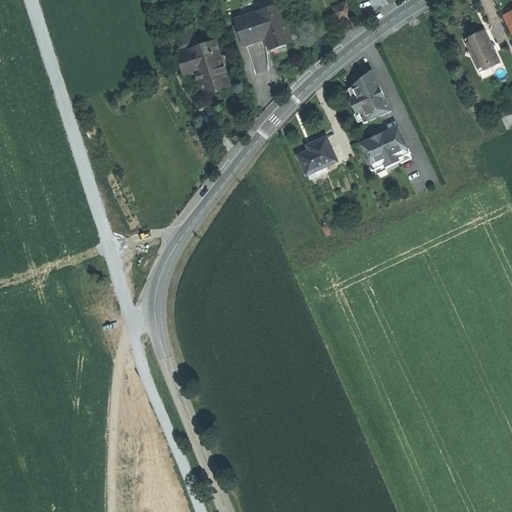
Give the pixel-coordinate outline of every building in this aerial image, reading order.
[(267,9),(281,5),(279,0),(273,0),(265,3),(267,9)] [(352,16),(347,3),(335,8),(340,21),(352,16)] [(267,9),(238,19),(246,45),(267,38),(270,49),(282,45),(293,42),(281,5),(267,9)] [(492,44),(486,31),(479,34),(475,36),(476,39),(467,44),(470,51),(469,55),(473,56),(479,70),(489,66),(490,69),(501,64),(495,51),(497,46),(492,44)] [(231,85),(216,42),(180,55),(185,69),(195,66),(205,94),(217,90),(231,85)] [(353,98),(351,100),(357,114),(360,112),(365,124),(392,111),(373,70),(367,75),(361,80),(364,83),(355,87),(354,85),(353,86),(354,88),(349,89),(353,98)] [(412,153),(399,126),(389,131),(369,140),(360,144),(373,171),(385,165),(387,168),(401,162),(402,164),(412,159),(410,154),(412,153)] [(328,138),(318,142),(309,146),(311,151),(300,156),(309,175),(338,162),(328,138)]
